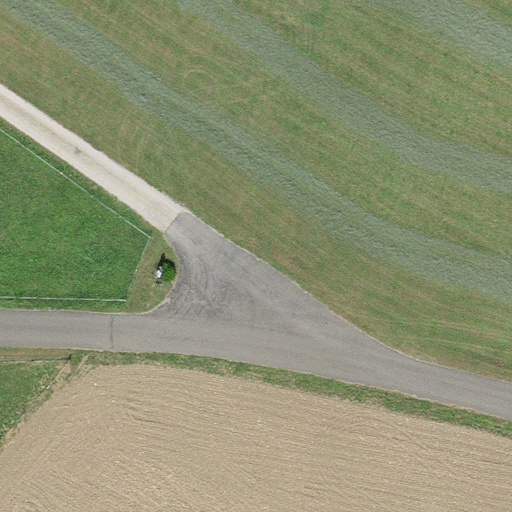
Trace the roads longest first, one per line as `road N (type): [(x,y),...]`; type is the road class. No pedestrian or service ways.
road 1 (unclassified): [(511,405),(281,344),(0,330)]
road 2 (track): [(281,344),(176,232),(0,108)]
